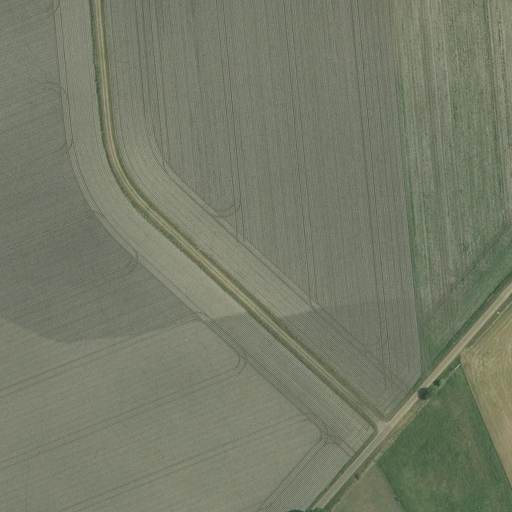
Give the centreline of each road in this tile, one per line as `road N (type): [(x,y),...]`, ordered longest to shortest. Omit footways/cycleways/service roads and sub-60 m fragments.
road 1 (track): [(99,0),(111,145),(132,194),(386,429)]
road 2 (unclassified): [(314,511),(511,286)]
